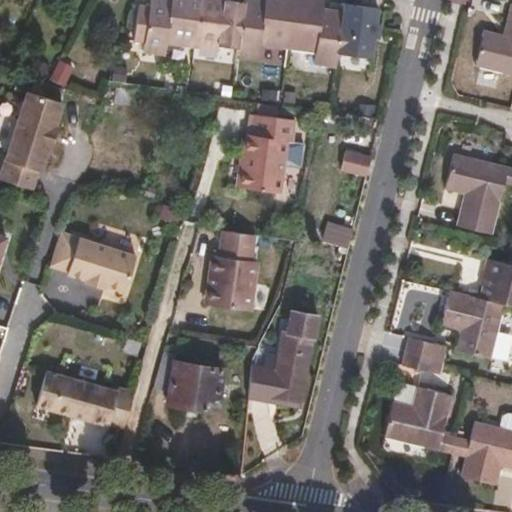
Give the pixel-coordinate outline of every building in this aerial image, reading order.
[(169,43),(197,47),(203,0),(173,0),(173,6),(167,4),(167,0),(151,0),(151,5),(140,4),(135,41),(146,42),(144,52),(167,56),(169,43)] [(203,0),(197,47),(221,49),(221,45),(238,46),(241,45),(245,1),(239,0),(203,0)] [(238,46),(238,52),(260,54),(261,42),(289,47),(295,0),(265,0),(265,5),(259,4),(259,0),(244,0),(245,1),(241,45),(238,46)] [(325,0),(295,0),(289,47),(316,49),(314,60),(337,64),(339,51),(343,10),(331,8),(330,14),(324,13),(325,0)] [(379,8),(344,3),(343,10),(339,51),(374,55),(379,8)] [(479,64),(511,72),(511,34),(511,36),(506,34),(489,30),(479,64)] [(64,103),(29,91),(0,176),(0,178),(33,189),(49,148),(51,149),(59,127),(57,126),(64,103)] [(294,147),(297,120),(256,114),(253,133),(247,132),(245,153),(249,154),(245,186),(282,191),(289,146),(294,147)] [(493,229),(505,180),(509,163),(454,149),(446,184),(464,189),(470,190),(463,222),(493,229)] [(340,169),(365,175),(369,158),(344,152),(340,169)] [(457,221),(463,222),(470,190),(464,189),(457,221)] [(252,260),(256,234),(225,229),(221,253),(213,253),(208,283),(216,285),(213,304),(251,310),(259,261),(252,260)] [(324,241),(348,246),(351,235),(326,229),(324,241)] [(136,255),(60,231),(49,264),(68,270),(67,272),(86,278),(86,281),(124,291),(136,255)] [(511,260),(490,255),(481,294),(505,300),(511,301),(511,260)] [(205,302),(213,304),(216,285),(208,283),(205,302)] [(481,294),(451,287),(443,317),(463,322),(461,328),(457,346),(492,355),(505,300),(481,294)] [(306,374),(317,314),(292,309),(287,333),(282,334),(276,368),(306,374)] [(463,322),(443,317),(442,323),(461,328),(463,322)] [(410,333),(407,348),(437,355),(441,341),(410,333)] [(434,369),(435,363),(437,355),(407,348),(404,363),(434,369)] [(158,360),(154,373),(154,388),(168,389),(167,404),(217,410),(222,367),(158,360)] [(116,390),(45,370),(36,403),(107,424),(108,422),(123,426),(133,391),(117,386),(116,390)] [(399,386),(397,399),(418,404),(423,385),(409,381),(399,386)] [(441,447),(442,444),(444,432),(454,393),(423,385),(418,404),(397,399),(387,434),(441,447)] [(504,464),(511,465),(511,428),(478,420),(472,439),(469,451),(463,473),(493,482),(497,462),(504,464)] [(442,444),(454,447),(457,435),(444,432),(442,444)] [(457,435),(454,447),(469,451),(472,439),(457,435)] [(500,483),(504,464),(497,462),(493,482),(500,483)]
